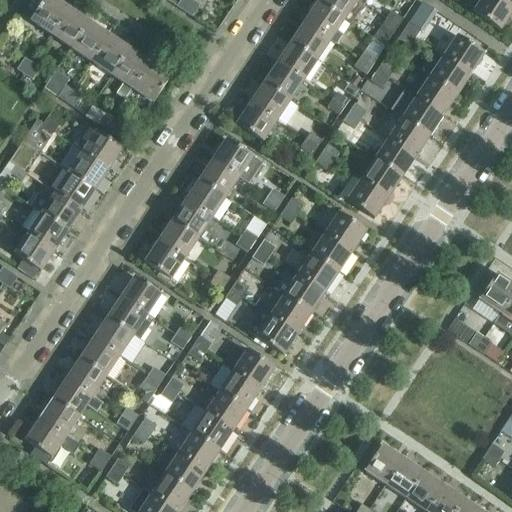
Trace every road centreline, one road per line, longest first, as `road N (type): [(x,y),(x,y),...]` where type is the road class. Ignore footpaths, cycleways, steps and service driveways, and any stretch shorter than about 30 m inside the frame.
road 1 (residential): [(242,511),(511,106)]
road 2 (residential): [(0,398),(265,0)]
